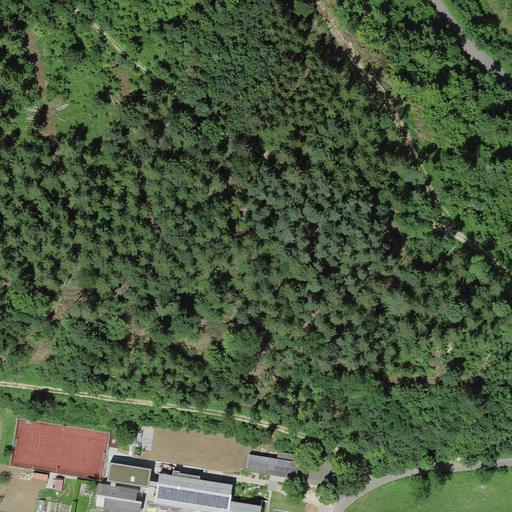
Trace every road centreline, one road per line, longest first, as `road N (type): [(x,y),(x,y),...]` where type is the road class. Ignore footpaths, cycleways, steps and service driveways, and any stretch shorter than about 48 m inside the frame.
road 1 (track): [(377,482),(329,444),(131,384),(0,386)]
road 2 (unclassified): [(337,511),(377,482),(511,461)]
